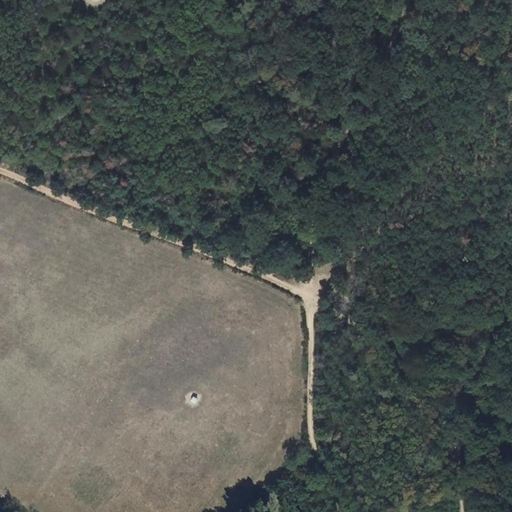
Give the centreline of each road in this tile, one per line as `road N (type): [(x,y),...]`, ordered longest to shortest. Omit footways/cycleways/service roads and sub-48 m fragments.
road 1 (track): [(0,169),(311,296),(386,342),(446,426),(464,511)]
road 2 (track): [(408,0),(322,185),(311,296)]
